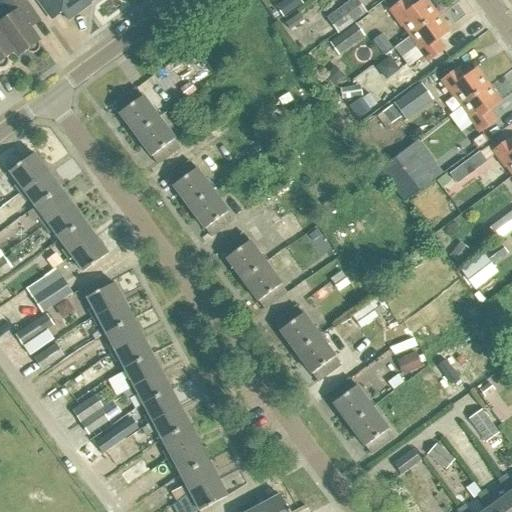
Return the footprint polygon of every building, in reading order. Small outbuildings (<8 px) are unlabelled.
[(10,17),(0,24),(0,31),(14,53),(18,58),(27,52),(28,53),(30,54),(32,54),(34,54),(36,53),(38,52),(39,50),(39,48),(39,45),(38,43),(39,42),(31,30),(41,23),(36,16),(23,0),(5,0),(0,4),(10,17)] [(80,8),(90,0),(36,0),(49,17),(60,10),(68,21),(82,11),(80,8)] [(283,19),(303,5),(299,0),(287,0),(276,8),(283,19)] [(338,35),(366,14),(355,0),(351,0),(326,19),(338,35)] [(390,12),(405,33),(409,38),(437,17),(426,1),(413,10),(406,0),(390,12)] [(289,32),(304,21),(299,14),(284,25),(289,32)] [(350,47),(376,28),(367,15),(341,34),(350,47)] [(437,42),(449,32),(437,17),(409,38),(394,49),(408,68),(423,57),(427,63),(444,51),(437,42)] [(0,69),(0,70),(3,70),(5,69),(6,67),(7,65),(8,63),(8,61),(7,59),(14,53),(0,31),(0,69)] [(382,56),(392,48),(382,35),(372,42),(382,56)] [(386,81),(399,71),(389,57),(376,67),(386,81)] [(333,87),(344,76),(334,67),(324,79),(333,87)] [(385,87),(396,102),(419,85),(408,70),(385,87)] [(441,83),(460,109),(488,88),(477,72),(464,81),(457,71),(441,83)] [(396,102),(393,104),(406,121),(433,101),(421,84),(419,85),(396,102)] [(341,100),(362,98),(360,86),(340,89),(341,100)] [(488,113),(500,103),(488,88),(460,109),(446,120),(461,141),(476,130),(478,134),(494,122),(488,113)] [(135,136),(158,120),(136,90),(114,106),(135,136)] [(384,108),(392,101),(384,91),(376,97),(384,108)] [(392,125),(401,118),(392,107),(382,114),(391,126),(392,125)] [(392,125),(391,126),(382,114),(376,118),(388,133),(394,128),(392,125)] [(157,166),(179,150),(158,120),(135,136),(157,166)] [(430,140),(444,130),(440,124),(419,139),(423,144),(429,139),(430,140)] [(494,154),(511,179),(511,145),(510,142),(494,154)] [(421,143),(379,175),(401,204),(443,172),(421,143)] [(466,181),(487,166),(476,152),(456,167),(466,181)] [(45,171),(33,155),(9,173),(15,182),(11,185),(17,193),(45,171)] [(188,208),(211,192),(189,162),(167,178),(188,208)] [(58,189),(45,171),(17,193),(22,200),(26,197),(33,207),(58,189)] [(42,227),(71,206),(58,189),(33,207),(40,216),(36,219),(42,227)] [(210,238),(233,222),(211,192),(188,208),(210,238)] [(338,209),(332,200),(323,206),(329,214),(338,209)] [(58,241),(83,222),(71,206),(42,227),(48,235),(52,232),(58,241)] [(498,241),(511,229),(511,211),(489,228),(498,241)] [(95,239),(83,222),(58,241),(65,250),(61,253),(67,260),(95,239)] [(308,257),(330,243),(323,232),(301,246),(308,257)] [(511,251),(511,249),(511,233),(503,240),(511,251)] [(242,281),(264,265),(243,235),(220,251),(242,281)] [(108,256),(95,239),(67,260),(72,268),(76,265),(83,274),(108,256)] [(461,242),(450,255),(460,263),(471,250),(461,242)] [(60,252),(48,260),(53,267),(64,258),(60,252)] [(476,289),(499,271),(483,252),(460,270),(476,289)] [(0,276),(11,268),(3,257),(0,259),(0,276)] [(264,311),(286,295),(264,265),(242,281),(264,311)] [(339,293),(350,285),(342,274),(331,282),(339,293)] [(42,314),(72,294),(63,279),(32,298),(42,314)] [(123,303),(113,285),(86,299),(91,309),(87,311),(91,320),(123,303)] [(0,305),(12,297),(6,288),(0,291),(0,305)] [(371,321),(384,310),(376,300),(363,310),(371,321)] [(132,321),(123,303),(91,320),(95,328),(100,326),(105,335),(132,321)] [(295,353),(318,337),(296,307),(273,323),(295,353)] [(23,347),(54,326),(46,315),(15,336),(23,347)] [(142,339),(132,321),(105,335),(110,345),(105,347),(110,356),(142,339)] [(317,383),(340,367),(318,337),(295,353),(317,383)] [(151,357),(142,339),(110,356),(114,364),(119,362),(124,371),(151,357)] [(41,371),(63,356),(56,345),(33,360),(41,371)] [(403,376),(422,369),(416,353),(397,361),(403,376)] [(161,375),(151,357),(124,371),(129,381),(124,383),(129,391),(161,375)] [(57,389),(81,373),(73,362),(50,378),(57,389)] [(108,373),(101,363),(93,368),(100,378),(108,373)] [(170,392),(161,375),(129,391),(133,400),(138,397),(142,407),(170,392)] [(387,384),(393,392),(403,384),(397,377),(387,384)] [(349,426),(372,410),(350,380),(327,397),(349,426)] [(454,396),(464,390),(457,380),(448,386),(454,396)] [(485,398),(494,391),(489,384),(479,391),(485,398)] [(133,400),(129,391),(122,395),(127,405),(134,401),(133,400)] [(179,409),(170,392),(142,407),(147,416),(143,418),(147,426),(179,409)] [(80,423),(103,408),(95,396),(72,411),(80,423)] [(188,428),(179,409),(147,426),(151,435),(156,432),(161,442),(188,428)] [(370,456),(393,439),(372,410),(349,426),(370,456)] [(469,420),(486,443),(499,433),(482,410),(469,420)] [(89,436),(109,422),(101,411),(81,424),(89,436)] [(460,426),(450,433),(460,446),(470,438),(460,426)] [(198,446),(188,428),(161,442),(166,452),(162,454),(166,463),(198,446)] [(427,455),(445,470),(454,460),(435,444),(427,455)] [(207,463),(198,446),(166,463),(170,471),(175,468),(180,478),(207,463)] [(401,476),(420,461),(412,450),(393,464),(401,476)] [(127,487),(151,471),(143,459),(119,475),(127,487)] [(216,481),(207,463),(180,478),(185,487),(180,489),(180,490),(184,498),(216,481)] [(511,494),(511,486),(505,477),(497,483),(507,496),(511,493),(511,494)] [(160,489),(154,481),(143,489),(148,497),(160,489)] [(175,511),(195,511),(197,511),(201,511),(226,499),(216,481),(184,498),(175,503),(176,504),(172,506),(175,511)] [(476,498),(480,495),(473,485),(466,490),(473,500),(476,498)] [(184,498),(180,490),(171,495),(175,503),(184,498)] [(493,511),(511,511),(511,494),(511,493),(507,496),(494,505),(484,492),(480,495),(476,498),(486,511),(491,508),(493,511)] [(287,511),(280,497),(258,508),(260,511),(287,511)]
